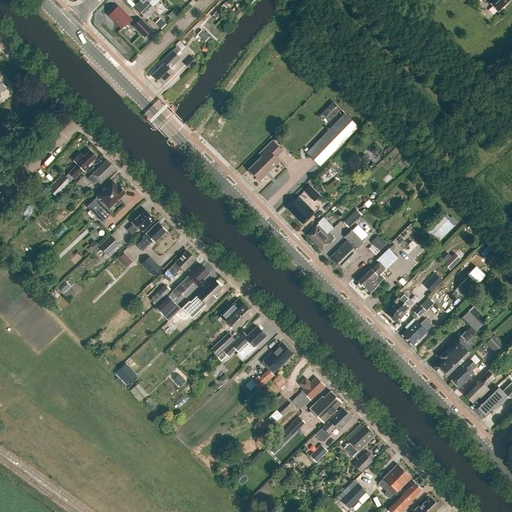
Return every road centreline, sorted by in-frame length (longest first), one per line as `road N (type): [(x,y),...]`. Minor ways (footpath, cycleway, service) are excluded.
road 1 (residential): [(463,511),(0,39)]
road 2 (secondary): [(511,476),(121,82)]
road 3 (track): [(194,140),(232,79),(305,0)]
